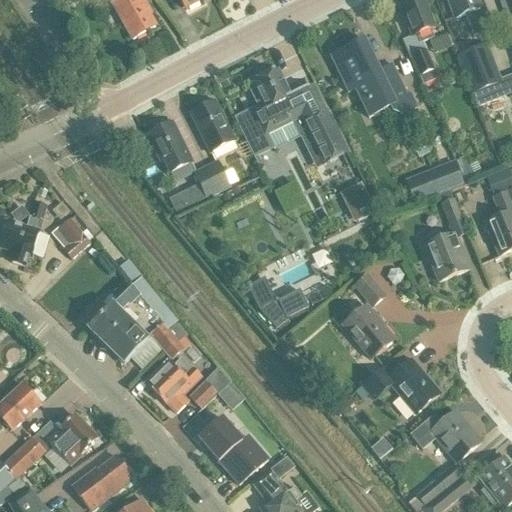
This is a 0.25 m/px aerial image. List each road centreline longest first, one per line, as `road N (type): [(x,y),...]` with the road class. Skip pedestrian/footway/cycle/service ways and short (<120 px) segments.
road 1 (residential): [(205,511),(0,297)]
road 2 (unclassified): [(98,110),(318,0)]
road 3 (residential): [(511,300),(489,316),(477,358),(511,411)]
road 4 (residential): [(98,110),(31,3)]
